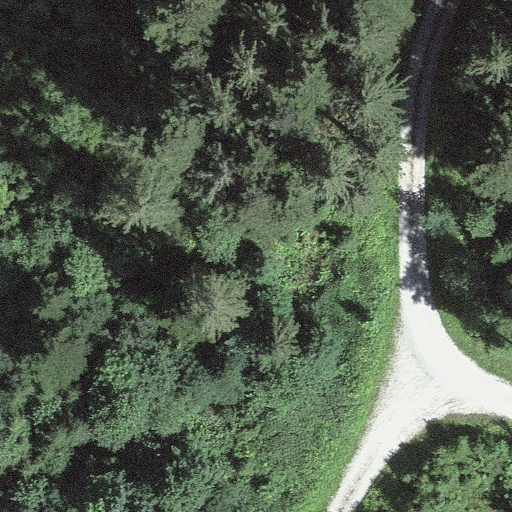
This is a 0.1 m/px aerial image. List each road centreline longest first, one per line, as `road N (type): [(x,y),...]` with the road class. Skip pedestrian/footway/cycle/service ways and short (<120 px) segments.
road 1 (track): [(455,0),(438,28),(423,93),(416,242),(431,344),(478,385),(511,394)]
road 2 (track): [(336,511),(431,344)]
